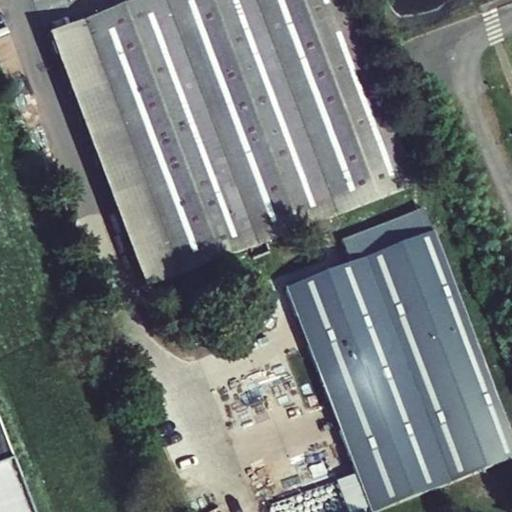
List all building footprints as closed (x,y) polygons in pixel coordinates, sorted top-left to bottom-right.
[(143,0),(132,4),(83,23),(178,276),(413,187),(342,0),(143,0)] [(82,42),(53,53),(143,289),(178,276),(83,23),(76,26),(82,42)] [(47,37),(53,53),(82,42),(76,26),(47,37)] [(511,445),(430,234),(284,290),(369,511),(379,511),(511,460),(511,445)] [(0,466),(13,462),(0,427),(0,466)] [(345,511),(343,504),(338,500),(332,497),(326,497),(320,500),(315,504),(312,510),(312,511),(345,511)]
